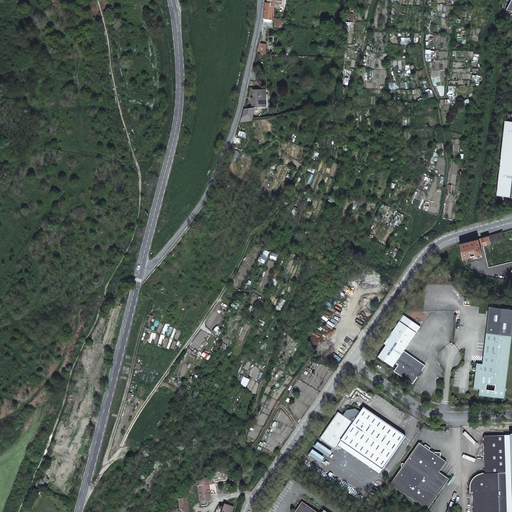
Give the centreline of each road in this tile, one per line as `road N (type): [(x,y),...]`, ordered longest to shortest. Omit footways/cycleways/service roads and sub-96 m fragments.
road 1 (track): [(300,432),(279,406),(253,447),(241,438),(340,160),(335,123),(325,113),(285,194),(250,234),(222,290),(135,412),(116,457),(84,486)]
road 2 (residential): [(261,0),(214,181),(137,275)]
road 3 (secondary): [(172,0),(175,131),(137,275)]
road 4 (secondary): [(137,275),(77,511)]
road 5 (secondary): [(511,222),(426,252),(351,360)]
road 6 (secondary): [(351,360),(248,511)]
road 7 (residential): [(351,360),(423,412),(511,415)]
road 8 (track): [(104,469),(150,304)]
